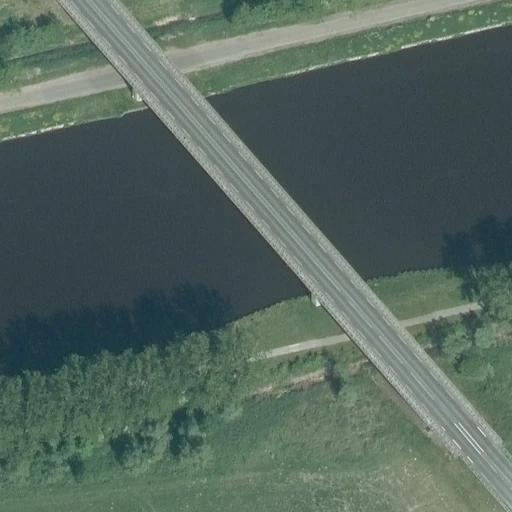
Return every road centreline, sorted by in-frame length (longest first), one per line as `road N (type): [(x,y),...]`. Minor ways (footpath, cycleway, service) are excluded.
road 1 (primary): [(511,490),(81,0)]
road 2 (unclassified): [(0,106),(457,0)]
